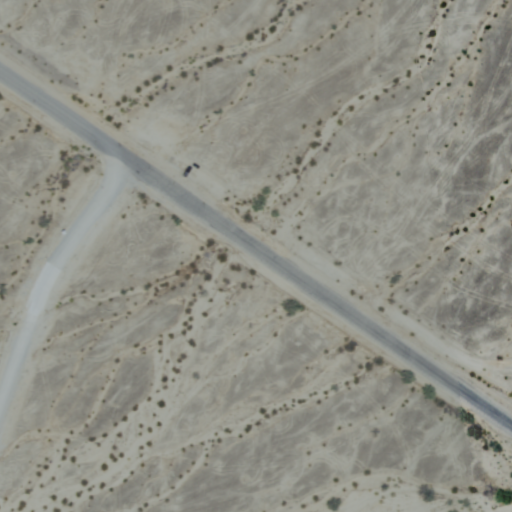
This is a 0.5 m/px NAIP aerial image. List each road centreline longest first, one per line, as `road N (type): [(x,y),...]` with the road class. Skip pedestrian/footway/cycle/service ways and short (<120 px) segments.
road 1 (tertiary): [(511,427),(0,70)]
road 2 (track): [(123,156),(49,262),(0,377)]
